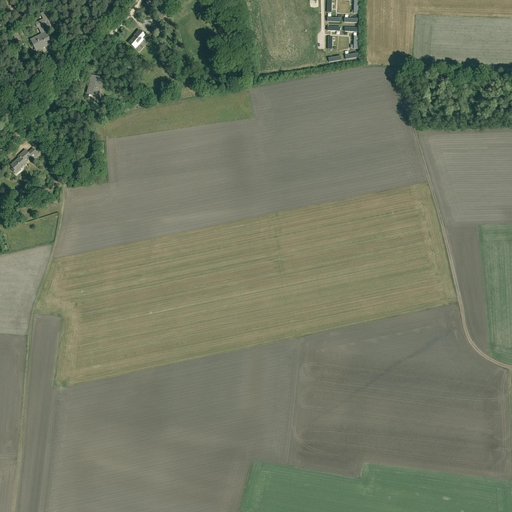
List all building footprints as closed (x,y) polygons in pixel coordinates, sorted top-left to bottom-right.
[(325,0),(325,11),(333,12),(333,0),(325,0)] [(350,0),(350,13),(359,13),(359,0),(350,0)] [(33,44),(36,50),(41,48),(41,49),(47,46),(46,44),(50,42),(41,25),(45,23),(48,29),(52,26),(45,11),(40,13),(43,19),(35,23),(37,27),(38,27),(42,34),(31,39),(32,41),(30,42),(31,45),(33,44)] [(327,13),(327,22),(340,23),(341,14),(327,13)] [(346,15),(346,23),(359,24),(360,15),(346,15)] [(327,24),(327,33),(341,33),(341,25),(327,24)] [(346,25),(345,34),(359,35),(359,26),(346,25)] [(132,39),(129,43),(132,46),(133,47),(136,44),(138,46),(143,40),(142,39),(145,35),(139,31),(134,36),(135,37),(132,40),(132,39)] [(18,46),(22,44),(17,32),(13,34),(18,46)] [(351,35),(350,47),(359,48),(359,36),(351,35)] [(326,36),(325,49),(334,49),(335,36),(326,36)] [(357,50),(343,52),(345,61),(358,58),(357,50)] [(340,52),(326,55),(328,63),(341,61),(340,52)] [(91,76),(87,94),(98,97),(102,79),(91,76)] [(31,157),(32,158),(37,154),(33,148),(28,153),(25,150),(18,157),(19,158),(11,166),(13,168),(11,169),(14,173),(16,171),(17,173),(20,171),(20,169),(26,164),(23,160),(27,157),(29,159),(31,157)]
